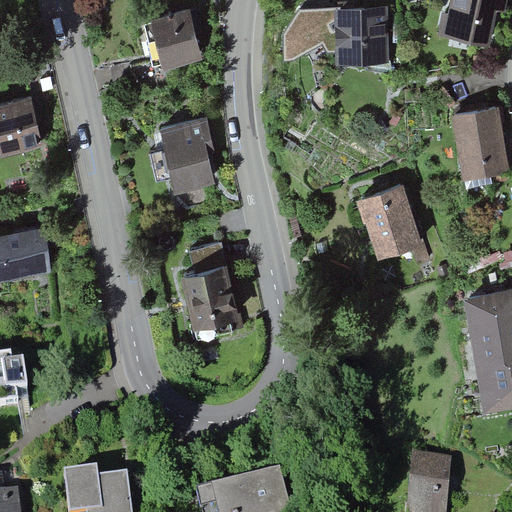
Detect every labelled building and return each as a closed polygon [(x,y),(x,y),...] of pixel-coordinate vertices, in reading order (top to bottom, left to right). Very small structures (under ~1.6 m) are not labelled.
[(448,0),(441,31),(489,42),(497,11),(508,13),(510,0),(448,0)] [(191,5),(149,14),(161,66),(203,56),(191,5)] [(389,5),(298,7),(282,36),(283,62),(295,62),(323,45),(326,53),(335,53),(336,65),(389,62),(389,5)] [(33,90),(0,96),(0,154),(44,141),(33,90)] [(499,103),(449,112),(461,177),(511,167),(499,103)] [(202,119),(163,128),(177,189),(216,181),(202,119)] [(405,180),(358,194),(377,255),(411,245),(416,264),(429,260),(405,180)] [(45,223),(0,228),(0,274),(51,267),(45,223)] [(196,266),(176,271),(193,339),(243,326),(221,239),(191,247),(196,266)] [(511,284),(465,292),(484,411),(511,406),(511,284)] [(23,345),(0,348),(0,396),(31,391),(23,345)] [(447,511),(452,462),(412,458),(406,511),(447,511)] [(96,473),(61,479),(65,511),(129,511),(125,481),(98,485),(96,473)] [(286,511),(278,477),(195,497),(198,511),(286,511)] [(0,511),(18,511),(16,496),(0,498),(0,511)]
